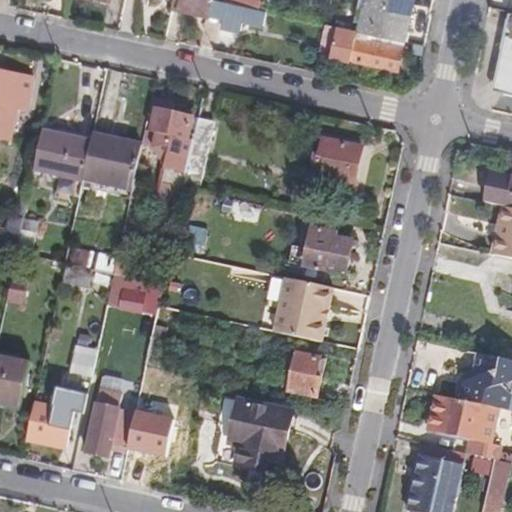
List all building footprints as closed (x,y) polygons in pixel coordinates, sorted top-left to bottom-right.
[(205,0),(167,0),(165,10),(187,15),(201,18),(205,0)] [(228,0),(228,3),(256,9),(257,0),(228,0)] [(402,16),(405,0),(361,0),(355,33),(397,42),(402,16)] [(254,18),(255,12),(222,5),(218,21),(233,24),(245,27),(259,30),(261,20),(254,18)] [(511,14),(505,13),(498,49),(491,81),(498,92),(511,94),(511,14)] [(230,36),(233,24),(218,21),(216,33),(230,36)] [(390,71),(397,42),(355,33),(318,25),(311,53),(353,62),(390,71)] [(0,141),(1,142),(11,94),(20,95),(23,79),(0,74),(0,141)] [(167,108),(144,103),(141,120),(147,121),(144,135),(151,136),(148,150),(154,151),(153,157),(158,158),(156,163),(161,164),(154,198),(174,202),(177,188),(191,121),(179,119),(165,116),(167,108)] [(191,119),(191,121),(177,188),(194,191),(209,122),(191,119)] [(138,133),(135,147),(148,150),(151,136),(144,135),(138,133)] [(61,139),(35,134),(27,173),(75,183),(84,144),(61,139)] [(85,138),(84,144),(75,183),(125,194),(135,149),(117,145),(85,138)] [(310,177),(350,186),(354,168),(358,151),(318,141),(314,157),(309,156),(307,168),(312,170),(310,177)] [(348,195),(350,186),(310,177),(305,176),(303,184),(348,195)] [(511,181),(490,177),(483,205),(502,209),(511,211),(511,181)] [(497,230),(491,258),(511,262),(511,211),(502,209),(497,230)] [(0,232),(13,235),(16,221),(1,218),(0,223),(0,232)] [(32,224),(16,220),(16,221),(13,235),(9,255),(24,258),(32,224)] [(300,270),(340,279),(344,261),(348,245),(328,241),(329,235),(308,231),(304,246),(296,245),(294,252),(304,254),(300,270)] [(9,255),(13,235),(0,232),(0,252),(3,253),(9,255)] [(175,252),(200,257),(205,235),(188,232),(186,240),(178,239),(175,252)] [(111,261),(112,254),(88,248),(87,256),(111,261)] [(87,256),(61,250),(58,265),(106,276),(107,276),(110,265),(111,261),(87,256)] [(120,267),(110,265),(107,276),(120,279),(122,270),(119,269),(120,267)] [(55,285),(80,290),(83,274),(59,269),(55,285)] [(164,289),(176,291),(180,272),(168,270),(164,289)] [(325,314),(330,291),(284,281),(271,335),(318,346),(325,314)] [(118,285),(104,282),(99,307),(113,310),(116,295),(118,285)] [(0,307),(17,311),(20,297),(3,293),(0,306),(0,307)] [(137,299),(116,295),(113,310),(134,314),(137,299)] [(441,338),(495,350),(498,334),(444,322),(441,338)] [(138,370),(150,372),(156,343),(145,340),(138,370)] [(511,349),(505,348),(502,365),(511,366),(511,349)] [(85,381),(90,355),(69,350),(64,377),(85,381)] [(284,393),(314,399),(316,390),(318,381),(312,379),(316,360),(292,355),(284,393)] [(511,366),(502,365),(472,358),(469,373),(467,382),(454,387),(451,404),(493,413),(509,417),(511,405),(511,366)] [(22,366),(0,361),(0,406),(13,409),(22,366)] [(63,382),(59,403),(83,408),(88,388),(63,382)] [(451,404),(432,400),(428,415),(426,427),(437,429),(435,436),(465,443),(462,457),(463,457),(490,463),(493,463),(496,450),(486,448),(493,413),(451,404)] [(50,410),(28,405),(20,443),(39,446),(60,451),(70,406),(51,402),(50,410)] [(286,416),(231,404),(222,446),(214,444),(210,465),(243,472),(241,482),(254,485),(257,475),(272,478),(278,451),(286,416)] [(121,448),(128,418),(90,410),(80,456),(87,457),(100,460),(103,444),(121,448)] [(437,429),(426,427),(424,434),(435,436),(437,429)] [(462,457),(420,448),(413,478),(406,511),(451,511),(463,457),(462,457)] [(484,478),(487,464),(468,460),(465,473),(484,478)] [(494,511),(505,466),(493,463),(490,463),(479,511),(494,511)]
